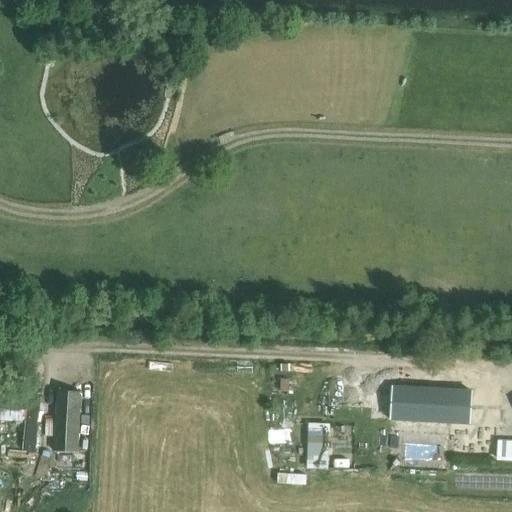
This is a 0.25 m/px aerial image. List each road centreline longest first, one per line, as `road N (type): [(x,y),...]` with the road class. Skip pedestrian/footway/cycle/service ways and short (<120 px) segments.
road 1 (track): [(511,144),(242,139),(132,208),(100,216),(0,201)]
road 2 (track): [(0,342),(511,369)]
